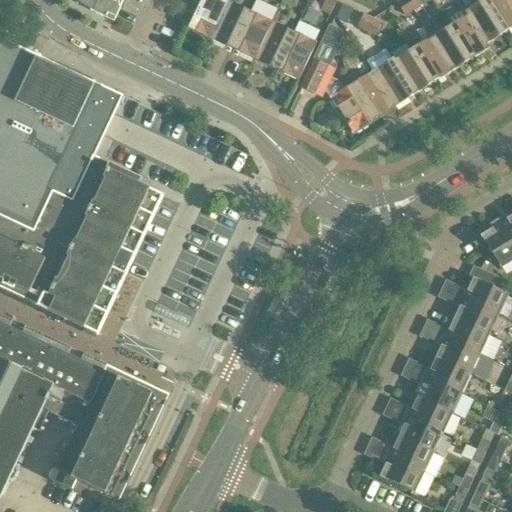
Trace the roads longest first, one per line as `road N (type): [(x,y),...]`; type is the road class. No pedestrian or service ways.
road 1 (residential): [(334,498),(433,283),(442,234),(511,189)]
road 2 (tertiary): [(215,470),(338,217)]
road 3 (tertiary): [(246,118),(292,177),(338,217)]
road 4 (tertiary): [(246,118),(129,62)]
road 5 (tertiary): [(348,194),(246,118)]
road 6 (tertiary): [(338,217),(392,219),(441,192),(449,178)]
road 7 (residential): [(334,498),(302,504),(215,470)]
